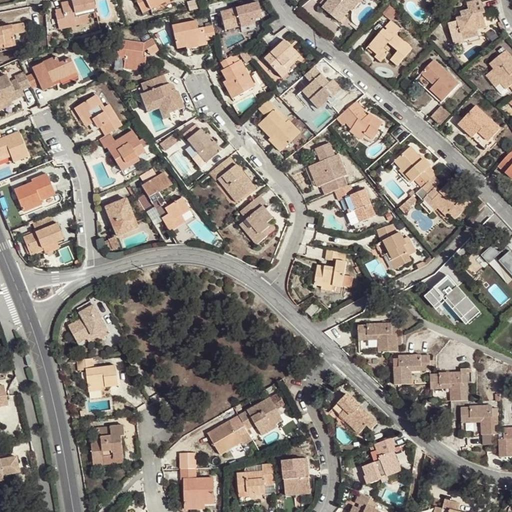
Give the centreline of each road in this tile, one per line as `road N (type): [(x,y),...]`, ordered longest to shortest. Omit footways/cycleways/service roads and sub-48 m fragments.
road 1 (residential): [(497,201),(280,0)]
road 2 (residential): [(497,201),(432,267),(394,287),(427,323),(511,362)]
road 3 (residential): [(265,294),(296,226),(292,196),(197,83)]
road 4 (residential): [(337,364),(421,443),(511,480)]
road 5 (residential): [(50,511),(2,309)]
road 6 (tertiary): [(27,315),(52,397),(72,511)]
road 7 (residential): [(98,272),(148,257),(208,260),(265,294)]
road 8 (residential): [(337,364),(312,379),(309,410),(326,452),(328,494),(320,511)]
road 9 (residential): [(98,272),(81,175),(47,123)]
